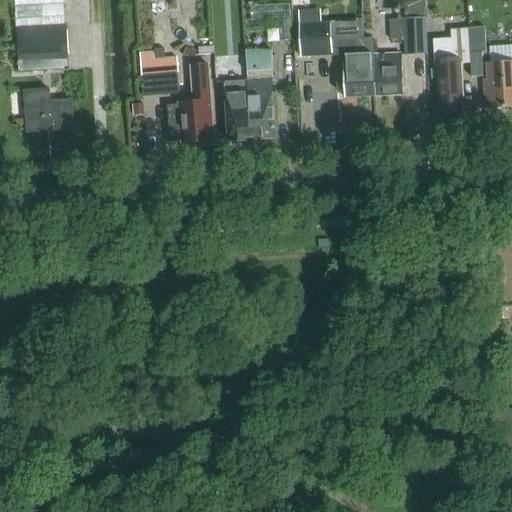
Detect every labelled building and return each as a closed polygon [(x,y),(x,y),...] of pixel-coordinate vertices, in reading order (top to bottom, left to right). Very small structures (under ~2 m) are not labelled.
[(14,0),(17,28),(65,26),(63,0),(14,0)] [(370,0),(362,0),(363,11),(371,11),(370,0)] [(404,8),(405,19),(404,19),(405,56),(427,56),(426,19),(425,19),(425,7),(404,8)] [(375,97),(373,56),(360,57),(359,41),(333,42),(332,24),(300,25),(302,57),(334,56),(334,58),(344,57),(345,81),(341,81),(338,84),(339,91),(342,94),(345,93),(346,99),(375,97)] [(67,25),(65,26),(17,28),(19,73),(70,70),(67,25)] [(485,28),(469,29),(471,64),(472,78),(483,77),(482,53),(487,53),(485,28)] [(278,30),(268,31),(269,43),(279,42),(278,30)] [(454,80),(452,40),(434,40),(435,61),(438,61),(439,81),(438,81),(440,114),(442,114),(445,116),(449,116),(451,114),(463,113),(462,98),(463,98),(462,79),(454,80)] [(154,49),(155,59),(165,59),(165,49),(154,49)] [(186,49),(184,57),(195,59),(197,52),(186,49)] [(248,69),(252,140),(252,141),(276,140),(272,80),(272,52),(247,53),(248,69)] [(142,77),(178,74),(177,59),(154,61),(154,54),(140,55),(142,77)] [(373,56),(375,97),(404,96),(402,55),(373,56)] [(511,62),(487,64),(488,80),(484,81),(485,110),(511,107),(511,62)] [(194,107),(177,108),(180,145),(213,143),(211,106),(208,66),(191,68),(194,107)] [(252,140),(248,69),(237,70),(238,82),(225,83),(226,97),(225,97),(228,142),(252,140)] [(49,91),(25,92),(27,133),(73,130),(72,101),(50,103),(49,91)] [(145,104),(134,105),(135,115),(146,115),(145,104)] [(511,410),(492,412),(496,448),(511,446),(511,410)]
